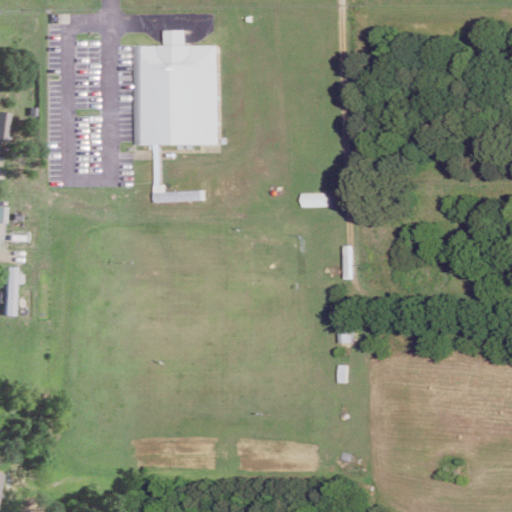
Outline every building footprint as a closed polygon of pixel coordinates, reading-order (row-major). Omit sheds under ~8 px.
[(134,41),(219,39),(219,138),(137,140),(134,41)] [(8,110),(0,109),(0,137),(7,137),(8,110)] [(329,191),(305,191),(305,204),(329,204),(329,191)] [(13,313),(15,265),(5,264),(3,313),(13,313)] [(353,340),(352,315),(340,316),(340,341),(353,340)]
